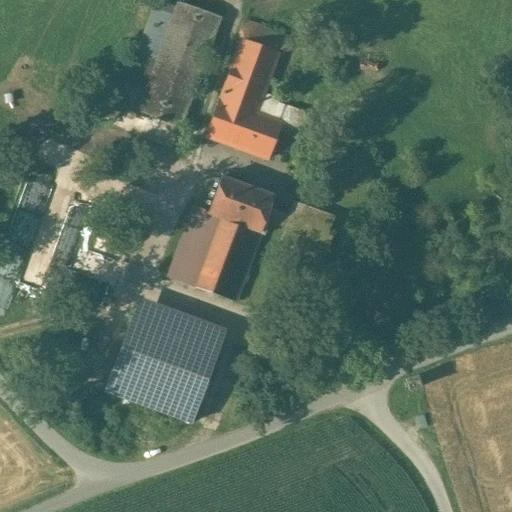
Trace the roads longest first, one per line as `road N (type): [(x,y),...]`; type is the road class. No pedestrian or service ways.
road 1 (unclassified): [(353,386),(128,477)]
road 2 (unclassified): [(511,325),(353,386)]
road 3 (unclassified): [(128,477),(82,460),(43,428),(0,373)]
road 4 (unclassified): [(353,386),(402,437),(443,511)]
road 5 (unknown): [(132,283),(0,272)]
